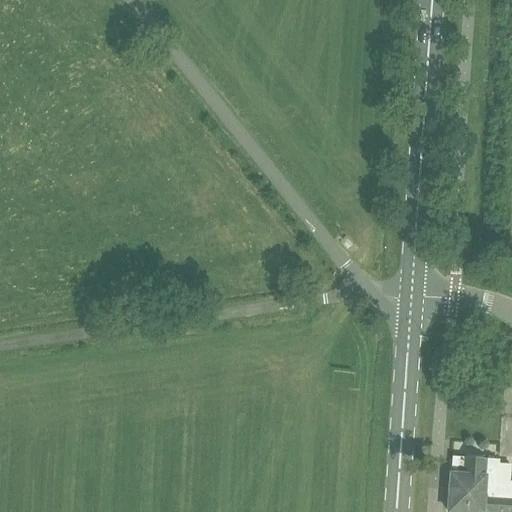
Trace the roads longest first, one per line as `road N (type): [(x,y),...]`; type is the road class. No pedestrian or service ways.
road 1 (unclassified): [(365,292),(130,0)]
road 2 (residential): [(0,348),(365,292)]
road 3 (secondary): [(414,296),(435,0)]
road 4 (secondary): [(396,511),(414,296)]
